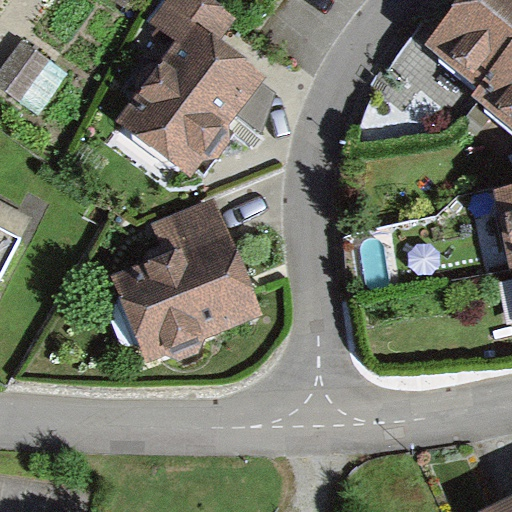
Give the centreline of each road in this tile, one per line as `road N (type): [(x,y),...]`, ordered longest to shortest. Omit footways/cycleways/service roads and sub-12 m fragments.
road 1 (residential): [(332,435),(313,252),(314,160),(339,80),(403,0)]
road 2 (residential): [(0,418),(332,435)]
road 3 (residential): [(332,435),(511,406)]
